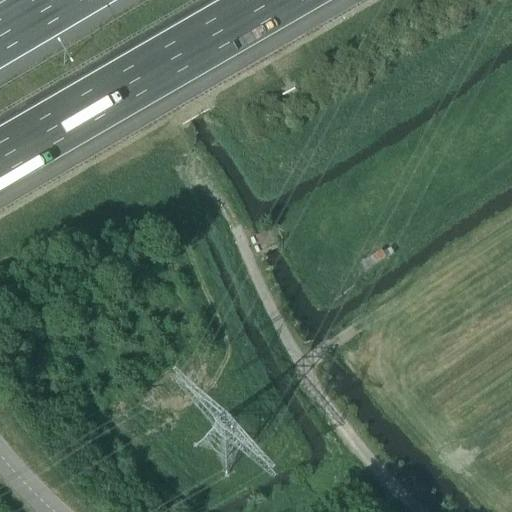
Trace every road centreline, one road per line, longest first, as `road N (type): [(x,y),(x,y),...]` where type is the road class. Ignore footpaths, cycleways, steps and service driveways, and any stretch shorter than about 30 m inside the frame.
road 1 (track): [(424,511),(347,435),(298,367),(239,238)]
road 2 (motorway): [(0,159),(276,0)]
